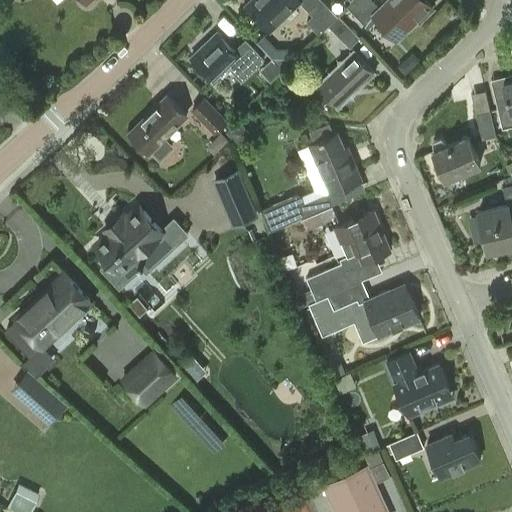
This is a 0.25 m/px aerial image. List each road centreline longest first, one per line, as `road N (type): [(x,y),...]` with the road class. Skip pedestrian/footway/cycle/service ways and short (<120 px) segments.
road 1 (residential): [(458,299),(397,159),(393,129),(511,6)]
road 2 (tertiary): [(0,168),(178,0)]
road 3 (residential): [(511,426),(458,299)]
